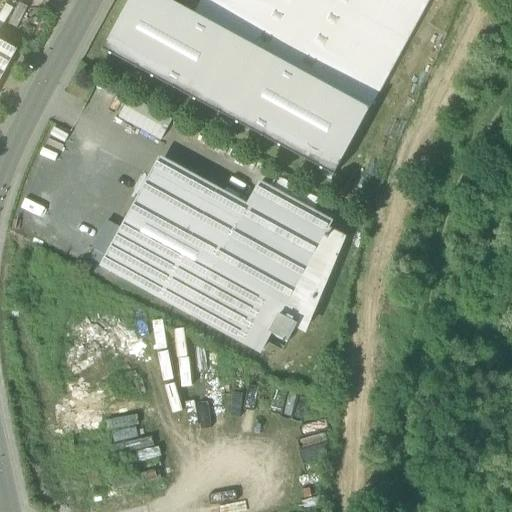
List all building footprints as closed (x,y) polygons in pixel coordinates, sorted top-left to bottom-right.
[(128,0),(101,51),(333,177),(369,111),(193,15),(165,0),(128,0)] [(429,0),(201,0),(193,15),(369,111),(429,0)] [(0,42),(0,74),(13,49),(0,42)] [(158,159),(149,176),(237,225),(247,207),(158,159)] [(100,265),(190,314),(238,225),(237,225),(149,176),(120,230),(105,257),(100,265)] [(265,343),(269,335),(279,317),(326,231),(329,224),(313,216),(272,193),(258,186),(247,207),(237,225),(238,225),(190,314),(260,352),(265,343)] [(105,257),(120,230),(107,222),(92,249),(94,251),(105,257)] [(342,240),(326,231),(279,317),(296,326),(295,328),(303,332),(342,240)] [(100,265),(105,257),(94,251),(90,260),(100,265)] [(296,326),(279,317),(269,335),(286,344),(295,328),(296,326)] [(282,353),(286,344),(269,335),(265,343),(282,353)]
